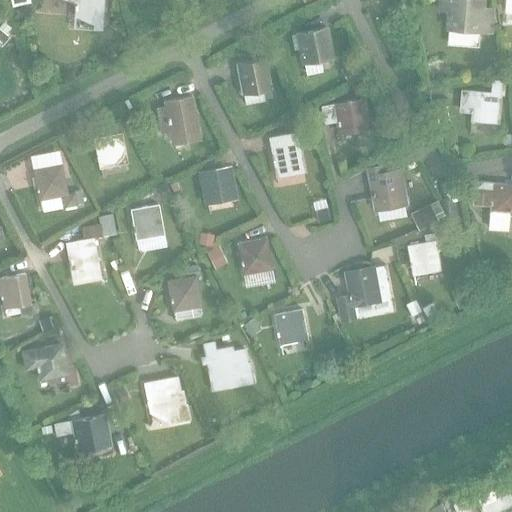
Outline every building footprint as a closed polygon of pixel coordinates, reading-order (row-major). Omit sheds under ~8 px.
[(74,0),(73,15),(101,17),(102,0),(74,0)] [(443,0),(442,8),(453,9),(451,27),(450,43),(478,45),(479,29),(490,30),(491,11),(481,10),(481,0),(443,0)] [(7,36),(5,34),(10,28),(3,22),(0,25),(0,41),(1,42),(7,36)] [(298,33),(303,61),(330,56),(325,28),(298,33)] [(265,98),(272,97),(270,87),(265,59),(238,64),(243,92),(263,89),(265,98)] [(462,89),(460,107),(472,108),(471,120),(499,122),(502,94),(504,94),(505,80),(493,79),(492,92),(474,90),(462,89)] [(172,141),(199,136),(192,97),(165,101),(167,112),(158,114),(161,132),(170,131),(172,141)] [(335,103),(341,133),(368,128),(363,98),(335,103)] [(270,137),(275,166),(302,161),(297,132),(270,137)] [(94,138),(99,168),(127,162),(122,133),(94,138)] [(74,193),(66,194),(61,165),(33,170),(39,199),(62,194),(64,206),(76,204),(74,193)] [(400,169),(383,172),(381,165),(371,167),(378,204),(405,199),(400,169)] [(202,172),(207,201),(234,197),(229,167),(202,172)] [(491,212),(511,214),(511,184),(494,183),(490,183),(491,182),(475,181),(473,203),(492,205),(491,212)] [(410,213),(419,230),(439,220),(430,203),(410,213)] [(131,209),(138,251),(165,246),(158,204),(131,209)] [(66,242),(71,271),(99,267),(94,237),(115,234),(112,214),(98,217),(99,224),(81,227),(83,239),(66,242)] [(239,243),(244,273),(271,268),(266,238),(239,243)] [(409,245),(414,274),(442,269),(437,240),(409,245)] [(168,280),(173,310),(201,305),(196,276),(199,275),(197,264),(182,267),(184,278),(168,280)] [(353,298),(340,300),(344,320),(357,318),(355,306),(381,301),(392,299),(387,270),(376,272),(349,276),(353,298)] [(0,278),(0,287),(3,307),(31,302),(26,273),(0,278)] [(433,301),(422,307),(427,317),(438,311),(433,301)] [(276,314),(281,344),(309,339),(303,309),(276,314)] [(245,348),(233,351),(230,336),(219,338),(221,348),(215,349),(214,341),(203,343),(212,390),(254,382),(250,362),(248,363),(245,348)] [(40,379),(67,374),(62,345),(23,352),(26,369),(38,367),(40,379)] [(184,390),(181,391),(179,376),(145,382),(150,412),(155,411),(170,419),(170,423),(190,420),(188,404),(186,405),(184,390)] [(114,388),(122,404),(130,400),(122,384),(114,388)] [(99,415),(72,420),(55,422),(57,434),(74,431),(77,449),(104,444),(99,415)]
